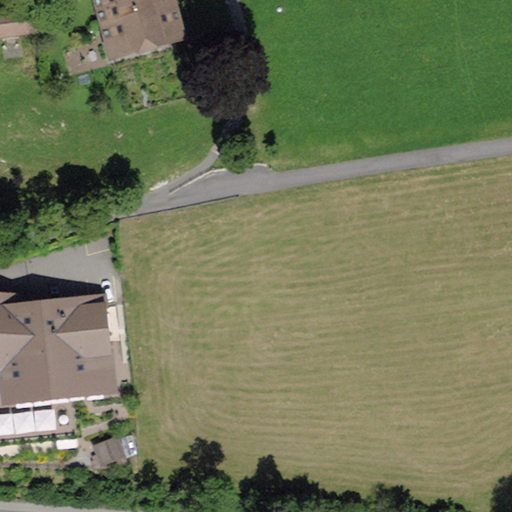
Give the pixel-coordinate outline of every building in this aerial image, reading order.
[(0,0),(0,35),(34,31),(31,11),(15,13),(13,0),(0,0)] [(95,0),(109,49),(181,29),(173,0),(95,0)] [(13,394),(105,385),(96,307),(9,316),(9,302),(0,301),(0,369),(11,370),(13,394)] [(125,457),(136,454),(132,439),(121,442),(125,457)] [(101,459),(103,463),(122,456),(115,440),(96,447),(101,459)] [(104,466),(103,463),(101,459),(92,462),(95,469),(104,466)]
